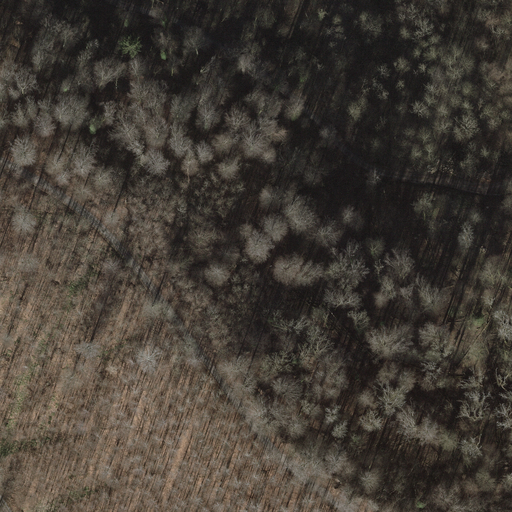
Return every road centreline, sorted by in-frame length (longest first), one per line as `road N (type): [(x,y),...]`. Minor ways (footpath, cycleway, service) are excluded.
road 1 (track): [(0,158),(81,207),(112,236),(275,450),(352,511)]
road 2 (track): [(511,182),(470,186),(375,173),(267,75),(209,38),(115,0)]
